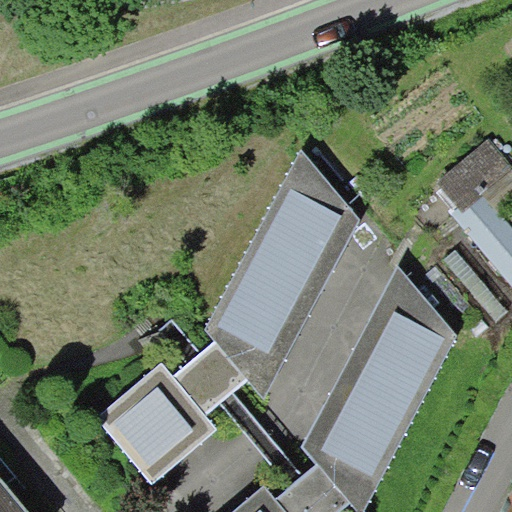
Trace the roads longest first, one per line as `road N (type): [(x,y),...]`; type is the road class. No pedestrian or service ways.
road 1 (residential): [(380,0),(0,128)]
road 2 (residential): [(438,511),(511,375)]
